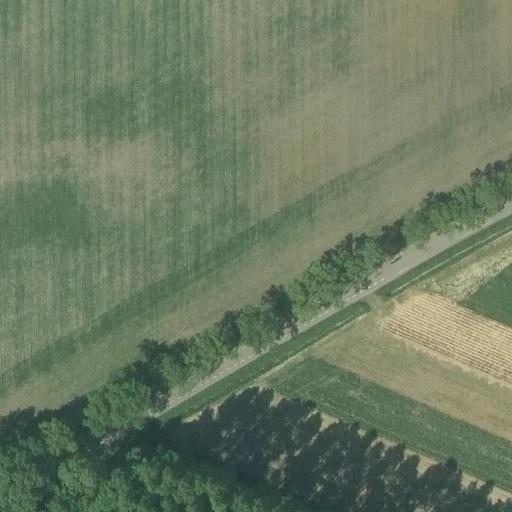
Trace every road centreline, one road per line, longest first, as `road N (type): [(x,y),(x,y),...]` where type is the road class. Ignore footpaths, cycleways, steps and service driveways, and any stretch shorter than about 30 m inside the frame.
road 1 (tertiary): [(0,500),(382,273)]
road 2 (tertiary): [(511,208),(382,273)]
